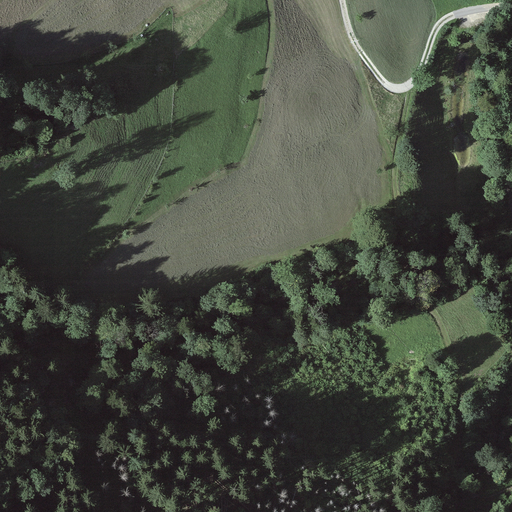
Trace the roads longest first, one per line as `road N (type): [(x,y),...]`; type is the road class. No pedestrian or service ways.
road 1 (track): [(511,485),(492,501),(465,493),(456,373),(439,323),(405,300),(364,300),(344,285),(395,222),(395,169),(350,39)]
road 2 (track): [(350,39),(398,89),(413,82),(445,19),(511,5)]
